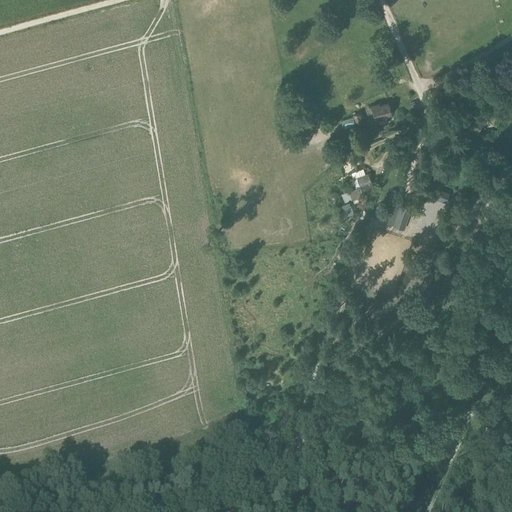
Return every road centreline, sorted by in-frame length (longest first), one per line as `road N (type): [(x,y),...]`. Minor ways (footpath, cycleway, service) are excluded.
road 1 (track): [(184,511),(465,401),(478,403)]
road 2 (unclassified): [(511,171),(434,117),(380,0)]
road 3 (track): [(0,32),(121,0)]
road 4 (track): [(478,403),(425,511)]
